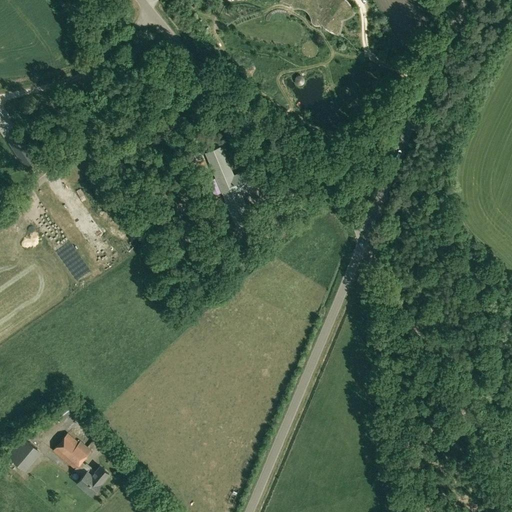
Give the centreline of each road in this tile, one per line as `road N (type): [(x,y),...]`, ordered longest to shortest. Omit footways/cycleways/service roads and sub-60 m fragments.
road 1 (unclassified): [(363,239),(320,180),(199,73),(141,0)]
road 2 (track): [(363,239),(511,511)]
road 3 (unclassified): [(247,511),(363,239)]
road 4 (unclassified): [(363,239),(467,0)]
